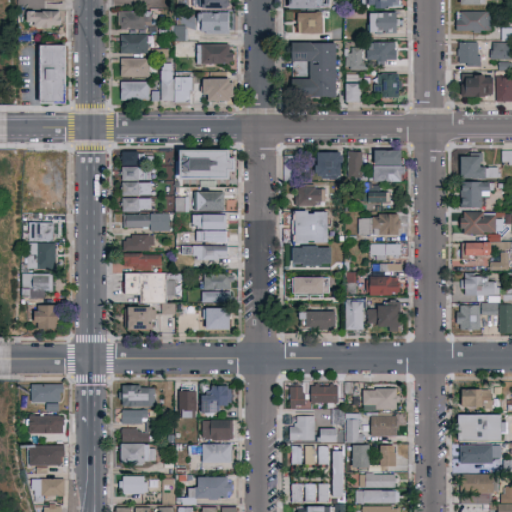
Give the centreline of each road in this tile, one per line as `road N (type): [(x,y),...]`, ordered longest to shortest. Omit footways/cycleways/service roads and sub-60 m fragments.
road 1 (residential): [(262,511),(259,0)]
road 2 (residential): [(434,511),(431,0)]
road 3 (residential): [(91,359),(511,359)]
road 4 (residential): [(93,130),(511,127)]
road 5 (residential): [(91,359),(93,130)]
road 6 (residential): [(93,130),(93,0)]
